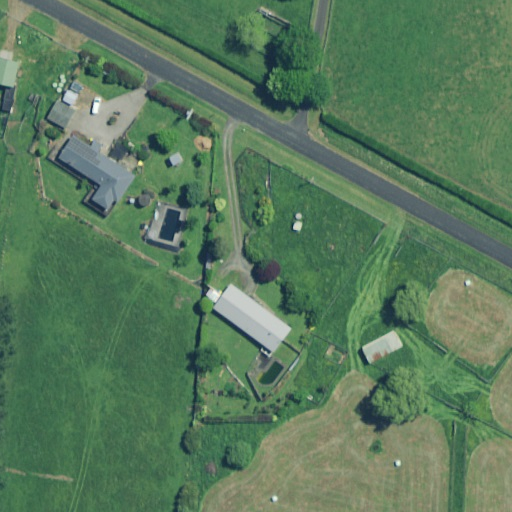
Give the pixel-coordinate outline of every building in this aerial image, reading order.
[(0,84),(6,86),(3,98),(12,100),(15,88),(21,64),(0,59),(0,84)] [(66,80),(57,74),(46,92),(55,97),(66,80)] [(75,111),(57,102),(48,120),(66,128),(75,111)] [(93,200),(109,210),(114,201),(117,203),(135,177),(98,153),(102,148),(93,143),(90,147),(74,137),(60,158),(102,186),(93,200)] [(226,199),(215,199),(215,209),(226,210),(226,199)] [(291,330),(231,285),(214,308),(274,353),(291,330)] [(402,346),(394,331),(362,349),(370,364),(402,346)]
